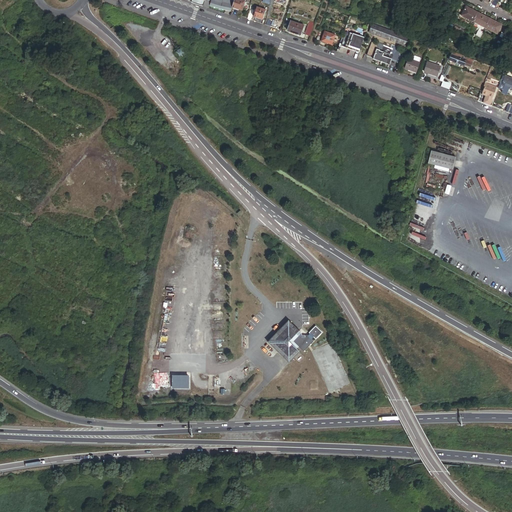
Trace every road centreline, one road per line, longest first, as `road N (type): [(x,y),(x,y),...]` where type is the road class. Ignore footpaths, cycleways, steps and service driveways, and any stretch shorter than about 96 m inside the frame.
road 1 (motorway): [(256,201),(346,304),(440,473),(480,511)]
road 2 (secondary): [(152,0),(511,127)]
road 3 (trunk): [(363,421),(76,420),(41,410),(0,383)]
road 4 (motorway): [(0,468),(150,451),(363,449)]
road 5 (motorway): [(0,436),(363,449)]
road 6 (trunk): [(363,421),(0,432)]
road 7 (trunk): [(511,354),(256,201)]
road 8 (primary): [(256,201),(86,19)]
road 9 (motorway): [(363,449),(511,460)]
road 10 (trunk): [(511,417),(363,421)]
